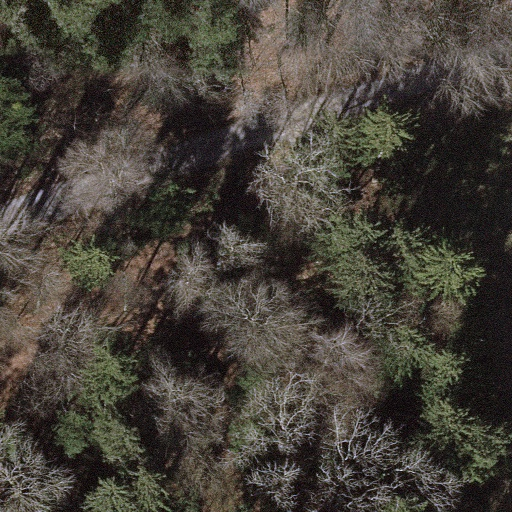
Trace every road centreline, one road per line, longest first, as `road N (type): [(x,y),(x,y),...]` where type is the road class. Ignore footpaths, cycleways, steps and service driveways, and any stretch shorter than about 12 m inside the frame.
road 1 (track): [(0,213),(511,45)]
road 2 (track): [(0,383),(55,332),(288,179),(364,96)]
